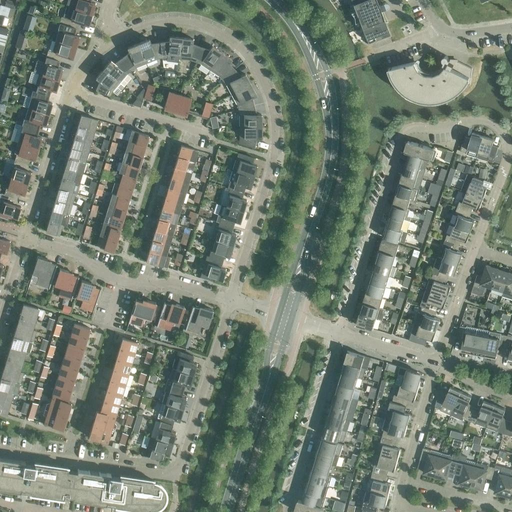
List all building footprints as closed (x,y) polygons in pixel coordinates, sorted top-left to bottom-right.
[(8,0),(7,0),(5,6),(9,7),(14,8),(16,2),(8,0)] [(90,0),(68,0),(66,7),(91,14),(95,3),(90,1),(90,0)] [(350,0),(368,44),(390,36),(380,11),(385,9),(386,9),(387,8),(388,8),(388,7),(388,6),(388,5),(388,4),(388,3),(387,3),(386,2),(385,2),(384,2),(383,3),(378,5),(376,0),(350,0)] [(13,15),(15,9),(9,7),(5,6),(3,5),(2,11),(5,12),(5,13),(13,15)] [(31,6),(30,5),(29,8),(27,13),(33,15),(36,7),(31,6)] [(66,7),(63,17),(61,16),(59,23),(76,28),(78,22),(88,25),(91,14),(66,7)] [(10,17),(0,14),(0,24),(7,26),(10,17)] [(55,41),(76,47),(79,36),(74,34),(76,28),(59,23),(57,30),(58,30),(55,41)] [(23,30),(28,32),(31,33),(33,26),(25,24),(23,30)] [(0,33),(6,36),(8,29),(0,26),(0,33)] [(22,30),(17,48),(23,49),(28,32),(23,30),(22,30)] [(179,58),(181,37),(169,36),(169,41),(160,42),(162,58),(167,57),(179,58)] [(195,61),(200,47),(192,44),(193,38),(181,37),(179,58),(190,59),(195,61)] [(162,58),(160,42),(151,44),(149,39),(138,43),(146,63),(157,58),(162,58)] [(76,47),(55,41),(52,51),(48,50),(46,57),(59,61),(62,55),(72,58),(76,47)] [(146,63),(138,43),(127,47),(129,52),(122,58),(131,70),(135,67),(146,63)] [(200,63),(210,70),(222,52),(212,45),(209,50),(200,47),(195,61),(200,63)] [(210,70),(219,76),(220,76),(223,80),(235,70),(228,63),(231,58),(222,52),(210,70)] [(404,91),(417,99),(423,100),(437,101),(443,99),(455,93),(456,95),(466,82),(470,85),(472,68),(458,61),(450,59),(449,59),(449,58),(448,57),(447,56),(446,56),(445,56),(444,56),(443,56),(443,57),(442,58),(442,59),(442,60),(443,61),(444,62),(443,64),(446,66),(441,71),(433,74),(425,74),(419,69),(415,62),(389,68),(392,75),(400,87),(404,91)] [(59,61),(46,57),(44,63),(42,62),(38,74),(59,80),(62,68),(57,67),(59,61)] [(131,70),(122,58),(115,63),(111,60),(103,69),(124,86),(131,78),(126,74),(127,73),(131,70)] [(112,91),(117,95),(124,86),(103,69),(95,78),(100,81),(95,89),(109,96),(112,91)] [(232,94),(251,84),(245,74),(240,76),(235,70),(223,80),(226,83),(226,84),(232,94)] [(59,80),(38,74),(35,84),(37,85),(36,91),(35,91),(49,95),(50,89),(56,91),(59,80)] [(150,99),(154,86),(148,84),(146,91),(144,97),(150,99)] [(239,109),(254,106),(251,97),(256,94),(251,84),(232,94),(237,104),(239,109)] [(143,102),(144,97),(146,91),(144,88),(136,97),(138,98),(143,102)] [(22,106),(28,108),(48,114),(52,103),(47,101),(49,95),(35,91),(36,91),(32,90),(30,96),(26,95),(22,106)] [(163,108),(175,111),(180,94),(169,91),(163,108)] [(180,94),(175,111),(186,115),(191,98),(180,94)] [(141,107),(143,102),(138,98),(132,104),(141,107)] [(212,104),(206,102),(202,115),(208,117),(212,104)] [(240,126),(261,126),(261,114),(256,114),(254,106),(239,109),(240,114),(240,126)] [(48,114),(28,108),(25,118),(24,118),(21,125),(25,126),(38,130),(40,124),(45,125),(48,114)] [(98,120),(81,114),(77,125),(94,131),(98,120)] [(74,136),(91,141),(94,131),(77,125),(74,136)] [(21,131),(18,142),(17,142),(38,148),(41,137),(36,135),(38,130),(25,126),(23,131),(21,131)] [(239,143),(254,147),(256,138),(261,138),(261,126),(240,126),(240,138),(239,143)] [(145,146),(149,135),(132,130),(128,141),(145,146)] [(463,143),(460,151),(467,153),(466,154),(477,157),(483,136),(473,132),(471,138),(465,136),(464,138),(463,143)] [(71,146),(88,152),(91,141),(74,136),(71,146)] [(483,136),(477,157),(488,161),(488,159),(494,161),(499,147),(493,145),(494,139),(483,136)] [(413,154),(417,143),(408,140),(408,141),(406,140),(403,150),(405,151),(404,151),(408,153),(408,152),(413,154)] [(145,146),(128,141),(125,152),(128,153),(142,157),(145,146)] [(38,148),(17,142),(14,153),(16,154),(14,160),(28,164),(29,158),(35,159),(38,148)] [(417,143),(413,154),(422,156),(425,146),(417,143)] [(195,161),(198,150),(181,145),(178,156),(195,161)] [(81,161),(85,162),(88,152),(71,146),(68,157),(81,161)] [(438,150),(434,148),(425,146),(422,156),(423,157),(428,159),(435,161),(438,150)] [(115,159),(123,160),(125,153),(117,151),(115,159)] [(408,153),(405,163),(425,169),(428,159),(423,157),(422,156),(413,154),(408,152),(408,153)] [(128,153),(125,163),(139,167),(142,157),(128,153)] [(254,157),(238,153),(233,170),(253,176),(257,165),(252,163),(254,157)] [(195,161),(178,156),(174,166),(191,172),(195,161)] [(78,172),(78,171),(81,161),(68,157),(65,167),(78,172)] [(7,177),(10,178),(27,183),(31,171),(26,170),(28,164),(14,160),(13,166),(10,166),(7,177)] [(119,172),(122,173),(136,178),(139,167),(125,163),(122,162),(119,172)] [(425,169),(405,163),(402,173),(422,179),(425,169)] [(471,174),(473,168),(467,165),(464,172),(471,174)] [(191,172),(174,166),(171,177),(188,182),(191,172)] [(83,173),(78,172),(65,167),(61,178),(75,182),(80,183),(83,173)] [(481,168),(479,177),(486,178),(488,169),(481,168)] [(253,176),(233,170),(227,188),(230,188),(243,192),(245,186),(250,188),(253,176)] [(122,173),(119,184),(132,188),(136,178),(122,173)] [(422,179),(402,173),(399,184),(413,188),(419,190),(422,179)] [(445,175),(440,173),(437,184),(442,185),(445,175)] [(483,199),(487,188),(481,186),(484,180),(467,174),(461,190),(466,192),(483,199)] [(168,187),(182,192),(186,193),(190,182),(188,182),(171,177),(168,187)] [(6,188),(4,194),(4,195),(17,199),(19,192),(24,194),(27,183),(10,178),(7,188),(6,188)] [(72,192),(75,182),(61,178),(58,188),(72,192)] [(111,193),(112,193),(129,199),(132,188),(119,184),(114,182),(111,193)] [(399,184),(396,194),(410,198),(413,188),(399,184)] [(182,192),(168,187),(165,198),(182,203),(183,204),(186,193),(182,192)] [(75,194),(72,192),(58,188),(55,199),(72,204),(75,194)] [(229,195),(226,205),(226,206),(243,211),(246,199),(241,198),(243,192),(230,188),(228,194),(229,195)] [(473,207),(479,209),(483,199),(466,192),(463,202),(460,201),(457,207),(471,213),(473,207)] [(4,195),(4,194),(1,193),(0,195),(0,216),(7,219),(7,218),(8,215),(17,217),(20,206),(15,204),(17,199),(4,195)] [(109,204),(126,209),(129,199),(112,193),(109,204)] [(410,198),(396,194),(393,205),(407,209),(410,198)] [(162,208),(179,214),(182,203),(165,198),(162,208)] [(52,209),(65,213),(69,215),(72,204),(55,199),(52,209)] [(126,209),(109,204),(106,214),(123,219),(126,209)] [(393,205),(389,215),(410,221),(411,217),(408,216),(410,210),(407,209),(393,205)] [(243,211),(226,206),(222,216),(221,216),(219,222),(232,227),(234,220),(239,222),(243,211)] [(471,231),(475,220),(469,218),(471,213),(457,207),(455,214),(458,215),(454,225),(471,231)] [(179,214),(162,208),(158,219),(175,224),(179,214)] [(62,224),(65,213),(52,209),(49,220),(62,224)] [(103,225),(120,230),(123,219),(106,214),(103,225)] [(410,221),(389,215),(386,226),(407,232),(410,221)] [(432,216),(426,215),(423,225),(428,227),(432,216)] [(175,224),(158,219),(155,229),(172,235),(175,224)] [(45,230),(59,234),(62,224),(49,220),(45,230)] [(232,227),(219,222),(217,228),(215,228),(212,239),(215,240),(232,245),(236,234),(231,232),(232,227)] [(99,235),(116,240),(120,230),(103,225),(99,235)] [(419,235),(425,237),(428,227),(423,225),(419,235)] [(461,240),(467,242),(471,231),(454,225),(450,235),(447,234),(445,240),(459,245),(461,240)] [(383,236),(400,242),(404,243),(407,232),(386,226),(383,236)] [(172,235),(155,229),(152,240),(169,245),(172,235)] [(0,254),(1,251),(6,252),(10,241),(1,238),(2,235),(2,234),(0,233),(0,254)] [(96,246),(97,246),(113,251),(116,240),(99,235),(96,246)] [(382,239),(379,250),(396,255),(399,244),(382,239)] [(149,250),(166,255),(169,245),(152,240),(149,250)] [(211,250),(209,256),(209,257),(222,261),(224,255),(229,256),(232,245),(215,240),(212,251),(211,250)] [(459,264),(463,253),(457,251),(459,245),(445,240),(443,246),(446,247),(442,258),(459,264)] [(145,261),(162,266),(166,255),(149,250),(145,261)] [(376,261),(393,266),(396,255),(379,250),(376,261)] [(411,260),(416,261),(419,252),(415,250),(411,260)] [(32,273),(33,273),(39,275),(36,284),(49,288),(49,289),(57,264),(56,264),(46,261),(46,259),(38,256),(32,273)] [(200,278),(211,281),(213,277),(222,280),(225,268),(220,267),(222,261),(209,257),(209,256),(207,256),(200,278)] [(432,273),(433,273),(447,278),(449,273),(455,275),(459,264),(442,258),(437,256),(432,273)] [(389,276),(393,266),(376,261),(372,271),(389,276)] [(482,295),(485,285),(492,287),(498,269),(487,265),(483,276),(478,274),(477,274),(473,286),(471,292),(480,295),(482,295)] [(68,271),(59,268),(54,285),(61,287),(58,296),(71,299),(71,300),(71,301),(78,276),(78,275),(78,276),(68,273),(68,271)] [(492,287),(504,291),(510,273),(498,269),(492,287)] [(369,282),(386,287),(389,276),(372,271),(369,282)] [(447,297),(451,286),(445,284),(447,278),(433,273),(431,280),(430,279),(426,290),(447,297)] [(511,273),(510,273),(504,291),(502,296),(511,299),(511,273)] [(80,308),(93,311),(100,288),(100,287),(100,288),(90,285),(90,283),(81,280),(76,297),(83,299),(80,308)] [(383,297),(386,287),(369,282),(366,292),(383,297)] [(438,306),(444,307),(447,297),(426,290),(420,306),(422,307),(436,311),(438,306)] [(363,302),(380,308),(383,297),(366,292),(363,302)] [(128,322),(129,322),(141,326),(144,318),(151,320),(156,303),(147,300),(146,302),(136,299),(136,298),(128,322)] [(165,302),(164,302),(157,327),(157,326),(170,330),(172,321),(179,323),(184,306),(175,303),(174,306),(164,303),(165,302)] [(360,313),(377,318),(380,308),(363,302),(360,313)] [(23,304),(20,314),(36,319),(39,309),(42,310),(42,309),(23,304)] [(193,305),(185,331),(186,331),(186,330),(199,333),(201,325),(208,327),(213,310),(204,307),(203,309),(193,306),(193,305)] [(423,314),(420,324),(436,330),(440,319),(434,317),(436,311),(422,307),(420,313),(423,314)] [(360,313),(356,324),(373,329),(377,318),(360,313)] [(36,319),(20,314),(17,325),(32,330),(32,329),(36,319)] [(74,323),(71,334),(86,338),(90,328),(74,323)] [(415,323),(409,340),(425,345),(427,339),(433,341),(436,330),(420,324),(415,323)] [(36,330),(32,329),(32,330),(17,325),(13,335),(33,341),(36,330)] [(460,326),(456,338),(463,339),(461,351),(472,353),(476,334),(465,332),(466,327),(460,326)] [(489,336),(485,355),(496,358),(499,346),(505,348),(507,336),(500,334),(500,333),(490,331),(489,336)] [(71,334),(67,344),(83,349),(86,338),(71,334)] [(476,334),(472,353),(485,355),(489,336),(476,334)] [(33,341),(13,335),(10,346),(26,351),(29,352),(33,341)] [(122,338),(119,348),(135,353),(138,342),(122,338)] [(67,344),(64,355),(80,359),(83,349),(67,344)] [(23,361),(26,351),(10,346),(7,356),(23,361)] [(116,359),(131,364),(135,353),(119,348),(116,359)] [(362,366),(365,356),(348,350),(344,361),(362,366)] [(178,351),(172,368),(193,374),(196,363),(191,361),(193,355),(178,351)] [(64,355),(61,365),(77,370),(80,359),(64,355)] [(20,372),(20,371),(23,361),(7,356),(4,367),(20,372)] [(116,359),(112,369),(128,374),(131,364),(116,359)] [(341,372),(359,377),(363,378),(366,368),(362,366),(344,361),(341,372)] [(418,390),(421,379),(415,378),(417,372),(389,363),(387,370),(404,375),(401,385),(418,390)] [(58,376),(74,380),(77,370),(61,365),(58,376)] [(4,367),(1,377),(20,383),(23,372),(20,371),(20,372),(4,367)] [(193,374),(172,368),(169,379),(171,380),(169,386),(182,390),(184,384),(189,386),(193,374)] [(109,380),(125,385),(128,374),(112,369),(109,380)] [(338,382),(355,387),(359,377),(341,372),(338,382)] [(58,376),(55,386),(71,391),(74,380),(58,376)] [(20,383),(1,377),(0,379),(0,388),(13,393),(17,394),(20,383)] [(109,380),(106,390),(122,395),(125,385),(109,380)] [(352,398),(355,387),(338,382),(335,393),(352,398)] [(395,395),(393,402),(406,406),(408,399),(414,401),(417,391),(418,391),(418,390),(401,385),(398,396),(395,395)] [(71,391),(55,386),(52,397),(67,401),(71,391)] [(182,390),(169,386),(167,392),(165,391),(162,402),(182,409),(186,397),(181,396),(182,390)] [(461,391),(450,386),(448,390),(445,397),(438,394),(435,406),(441,408),(440,410),(450,415),(461,391)] [(0,399),(10,403),(13,393),(0,388),(0,399)] [(106,390),(103,401),(119,406),(122,395),(106,390)] [(473,409),(467,406),(472,396),(461,391),(450,415),(451,415),(462,420),(463,418),(469,420),(473,409)] [(332,403),(355,410),(358,400),(352,398),(335,393),(332,403)] [(52,397),(48,410),(67,415),(71,402),(67,401),(52,397)] [(0,399),(0,411),(11,415),(7,414),(10,403),(0,399)] [(100,411),(115,416),(119,406),(103,401),(100,411)] [(479,411),(473,409),(469,420),(486,427),(488,423),(495,405),(483,401),(479,411)] [(156,419),(158,420),(172,424),(174,418),(179,420),(182,409),(162,402),(156,419)] [(405,412),(406,406),(393,402),(391,409),(394,410),(391,420),(408,425),(407,425),(410,414),(405,412)] [(328,414),(346,419),(352,421),(355,410),(332,403),(328,414)] [(493,429),(504,434),(508,422),(502,420),(506,409),(495,405),(488,423),(494,425),(493,429)] [(63,429),(67,415),(48,410),(43,423),(63,429)] [(96,410),(92,423),(111,429),(115,416),(100,411),(96,410)] [(328,414),(325,424),(343,429),(346,419),(328,414)] [(385,430),(383,437),(396,441),(398,434),(404,436),(407,425),(408,425),(391,420),(385,419),(382,430),(385,430)] [(172,424),(158,420),(156,427),(157,427),(154,438),(172,443),(175,432),(170,430),(172,424)] [(138,433),(141,424),(135,422),(132,431),(138,433)] [(107,442),(111,429),(92,423),(88,437),(107,442)] [(322,435),(339,440),(343,429),(325,424),(322,435)] [(474,436),(472,442),(480,444),(481,438),(474,436)] [(385,445),(382,456),(398,460),(397,460),(400,449),(395,447),(396,441),(383,437),(381,444),(385,445)] [(172,443),(154,438),(151,448),(149,448),(148,454),(148,455),(161,459),(163,453),(168,454),(172,443)] [(321,438),(318,449),(335,454),(338,443),(321,438)] [(423,448),(420,460),(427,461),(424,472),(435,476),(441,453),(423,448)] [(335,454),(318,449),(315,459),(332,464),(335,454)] [(435,476),(446,479),(449,471),(455,472),(456,469),(459,458),(460,455),(453,453),(452,456),(441,453),(435,476)] [(389,469),(394,471),(397,460),(398,460),(382,456),(379,466),(376,465),(374,472),(387,476),(389,469)] [(155,483),(153,483),(153,480),(120,475),(120,478),(110,476),(111,474),(77,469),(77,471),(68,470),(68,468),(35,463),(34,465),(25,464),(25,461),(0,457),(0,488),(21,492),(21,489),(31,491),(30,493),(64,498),(64,495),(73,497),(73,499),(106,504),(107,502),(116,503),(116,506),(149,511),(149,508),(151,508),(152,508),(154,508),(155,508),(157,508),(158,507),(160,506),(161,506),(162,505),(162,504),(163,503),(164,503),(164,502),(165,501),(165,500),(165,499),(165,498),(166,497),(166,496),(166,495),(166,494),(165,493),(165,492),(165,491),(164,490),(164,489),(163,487),(161,486),(160,485),(159,484),(157,483),(156,483),(155,483)] [(459,458),(456,469),(455,472),(462,474),(459,482),(471,485),(476,467),(465,464),(466,460),(459,458)] [(329,475),(332,464),(315,459),(311,470),(329,475)] [(471,485),(482,489),(485,477),(491,479),(494,467),(477,462),(476,467),(471,485)] [(498,481),(495,492),(506,495),(511,473),(511,472),(502,469),(502,467),(495,465),(494,467),(491,479),(498,481)] [(308,480),(329,486),(332,476),(329,475),(311,470),(308,480)] [(388,495),(391,484),(385,483),(387,476),(374,472),(372,480),(375,481),(372,491),(389,495),(388,495)] [(308,480),(305,491),(325,497),(329,486),(308,480)] [(362,507),(364,508),(378,511),(380,505),(385,506),(388,495),(389,495),(372,491),(367,490),(362,507)] [(305,491),(302,500),(302,501),(322,507),(325,497),(305,491)] [(348,493),(342,492),(340,500),(346,502),(348,493)] [(299,511),(323,511),(324,507),(322,507),(302,501),(302,500),(298,499),(295,511),(299,511)]
